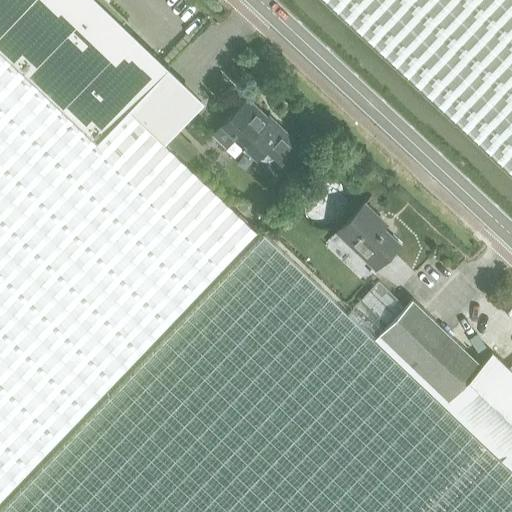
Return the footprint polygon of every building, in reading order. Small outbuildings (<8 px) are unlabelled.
[(0,0),(0,48),(96,138),(128,106),(164,141),(176,127),(203,98),(100,0),(0,0)] [(511,0),(330,0),(511,169),(511,0)] [(0,495),(49,444),(255,228),(184,160),(164,141),(128,106),(96,138),(0,48),(0,495)] [(246,98),(212,133),(225,145),(236,134),(242,141),(257,155),(261,158),(265,159),(269,158),(271,157),(274,155),(279,159),(285,153),(287,151),(296,142),(287,134),(267,114),(265,116),(246,98)] [(334,199),(334,198),(333,190),(328,184),(322,179),(318,177),(314,177),(306,178),(299,182),(296,185),(294,189),(292,197),(292,201),(293,206),(297,213),(301,216),(304,218),(312,220),(318,219),(321,218),(328,214),(330,211),(333,207),(334,199)] [(374,267),(398,242),(372,218),(375,215),(362,202),(335,231),(374,267)] [(403,304),(377,279),(359,298),(345,313),(263,235),(73,432),(0,508),(0,511),(511,511),(511,469),(510,468),(370,339),(385,322),(403,304)] [(410,297),(403,304),(385,322),(370,339),(510,468),(511,469),(511,371),(490,352),(480,363),(410,297)]
